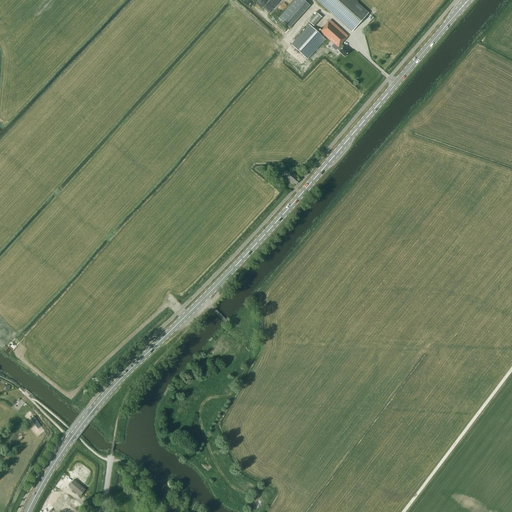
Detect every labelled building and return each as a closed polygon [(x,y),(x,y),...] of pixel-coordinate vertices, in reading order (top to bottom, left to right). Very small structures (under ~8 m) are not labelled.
[(310,6),(303,0),(294,0),(278,18),(289,28),(310,6)] [(354,0),(317,0),(352,31),(368,13),(354,0)] [(321,18),(316,13),(309,22),(314,27),(321,18)] [(344,57),(349,52),(343,46),(343,47),(340,44),(347,37),(330,21),(318,33),(309,25),(291,45),(306,59),(324,39),(323,38),(324,36),(333,45),(331,47),(335,51),(337,48),(340,50),(339,52),(344,57)] [(293,185),(294,183),(296,185),(299,182),(297,180),(298,179),(290,172),(285,178),(293,185)] [(283,181),(277,176),(274,180),(280,184),(283,181)] [(213,346),(231,364),(239,356),(239,355),(248,346),(231,329),(213,346)] [(212,346),(207,351),(214,356),(218,351),(212,346)] [(79,495),(85,489),(74,478),(68,485),(79,495)] [(265,488),(260,494),(265,498),(270,493),(265,488)] [(60,494),(51,505),(58,511),(76,511),(77,511),(73,508),(74,506),(60,494)]
